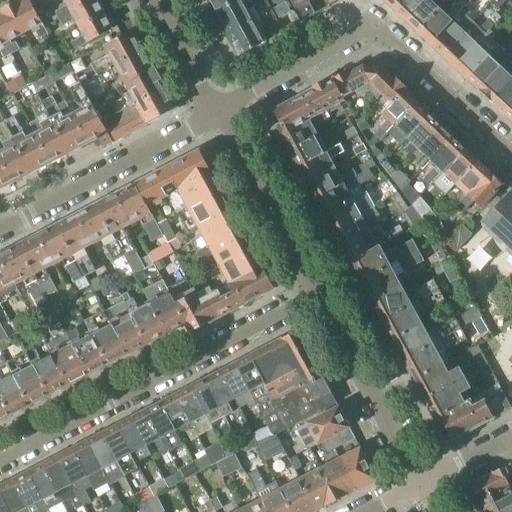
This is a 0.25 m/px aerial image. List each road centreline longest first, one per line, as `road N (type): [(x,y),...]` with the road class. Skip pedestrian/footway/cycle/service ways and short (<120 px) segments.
road 1 (residential): [(511,161),(365,26),(224,109)]
road 2 (residential): [(0,456),(313,285)]
road 3 (residential): [(0,227),(224,109)]
road 4 (residential): [(420,480),(313,285)]
road 5 (residential): [(313,285),(224,109)]
road 6 (residential): [(224,109),(164,0)]
